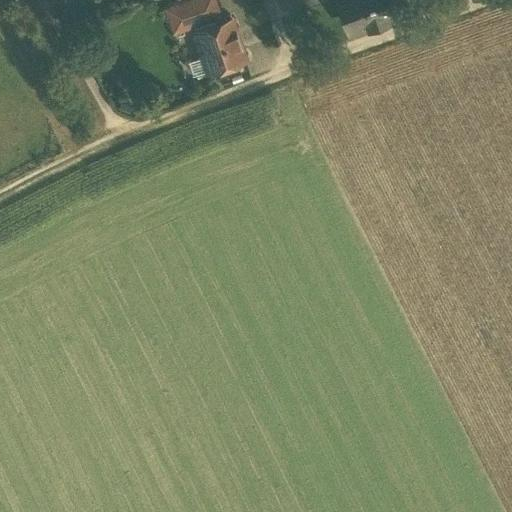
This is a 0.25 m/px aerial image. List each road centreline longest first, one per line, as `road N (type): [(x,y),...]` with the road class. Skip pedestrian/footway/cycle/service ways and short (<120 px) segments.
road 1 (track): [(478,0),(120,129),(0,195)]
road 2 (residential): [(120,129),(40,0)]
